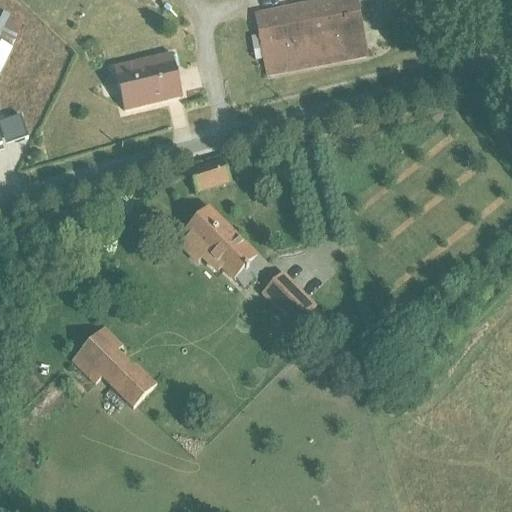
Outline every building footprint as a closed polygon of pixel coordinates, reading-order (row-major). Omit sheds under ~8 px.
[(372,62),(359,0),(336,0),(255,15),(259,39),(251,40),(256,64),(263,62),(267,81),(372,62)] [(0,70),(24,24),(4,14),(0,21),(0,70)] [(185,105),(173,53),(114,66),(126,118),(185,105)] [(8,121),(16,144),(29,140),(21,117),(8,121)] [(16,144),(8,121),(0,124),(0,130),(6,148),(16,144)] [(227,162),(190,173),(197,197),(234,187),(227,162)] [(260,269),(213,215),(183,241),(187,245),(181,250),(199,271),(206,264),(220,281),(226,276),(238,288),(260,269)] [(315,311),(282,278),(260,300),(293,333),(315,311)] [(131,423),(161,393),(102,335),(72,364),(131,423)]
